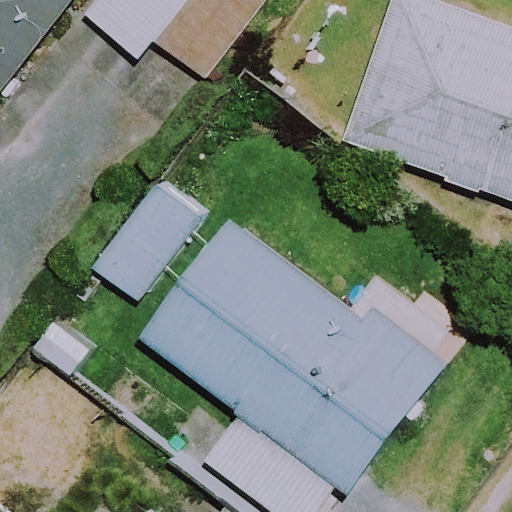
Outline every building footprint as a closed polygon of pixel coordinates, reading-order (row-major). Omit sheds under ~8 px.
[(0,0),(0,103),(88,0),(0,0)] [(147,65),(168,36),(215,72),(268,0),(109,0),(92,23),(147,65)] [(511,24),(447,0),(407,0),(356,138),(511,195),(511,24)] [(287,511),(344,511),(460,357),(388,304),(376,319),(244,221),(156,339),(254,412),(218,461),(287,511)] [(0,511),(174,511),(157,500),(148,511),(9,511),(0,505),(0,511)]
